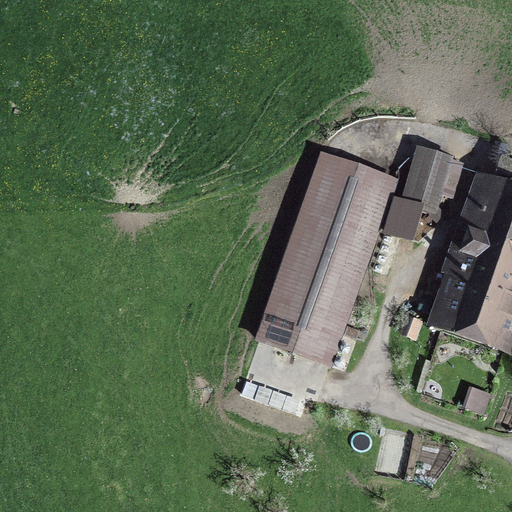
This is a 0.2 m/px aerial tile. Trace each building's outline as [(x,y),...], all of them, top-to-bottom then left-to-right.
[(419,210),(431,214),(447,160),(416,151),(401,204),(394,202),(385,234),(410,242),(419,210)] [(328,367),(392,184),(321,159),(257,342),(328,367)] [(460,236),(472,240),(442,326),(507,348),(511,333),(511,166),(509,166),(500,189),(491,186),(482,212),(470,208),(460,236)] [(342,369),(344,365),(342,361),(337,360),(333,363),(333,368),(337,371),(342,369)] [(472,386),(464,407),(486,416),(494,395),(472,386)]
